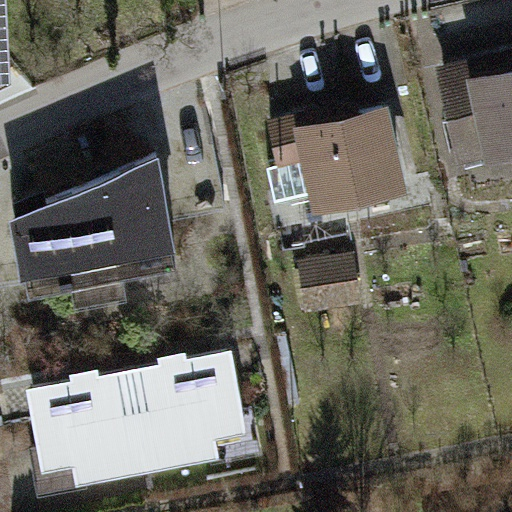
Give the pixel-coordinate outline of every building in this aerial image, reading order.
[(511,38),(456,57),(488,157),(511,149),(511,38)] [(409,179),(388,92),(291,115),(312,202),(409,179)] [(161,142),(9,204),(28,272),(186,240),(161,142)] [(363,251),(313,254),(315,298),(365,295),(363,251)] [(260,334),(52,378),(71,466),(279,421),(260,334)]
